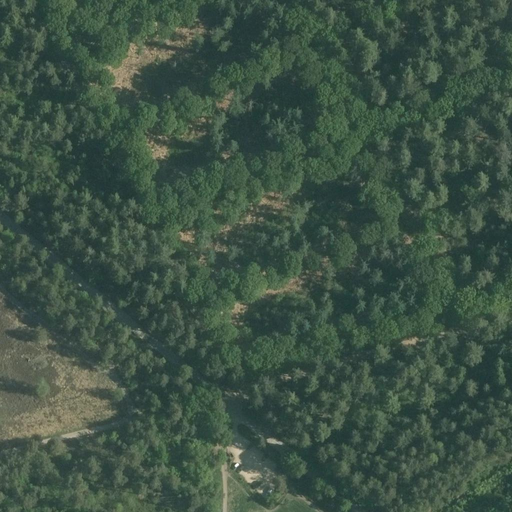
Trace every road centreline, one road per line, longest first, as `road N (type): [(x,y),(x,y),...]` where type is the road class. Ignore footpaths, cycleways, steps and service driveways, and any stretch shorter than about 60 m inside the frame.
road 1 (unclassified): [(359,511),(0,218)]
road 2 (track): [(71,61),(242,389)]
road 3 (track): [(456,331),(252,385),(228,404)]
road 4 (track): [(36,0),(71,61),(189,0)]
road 5 (track): [(0,287),(122,388),(129,422)]
road 6 (track): [(156,415),(222,451),(225,511)]
road 7 (track): [(0,461),(129,422)]
